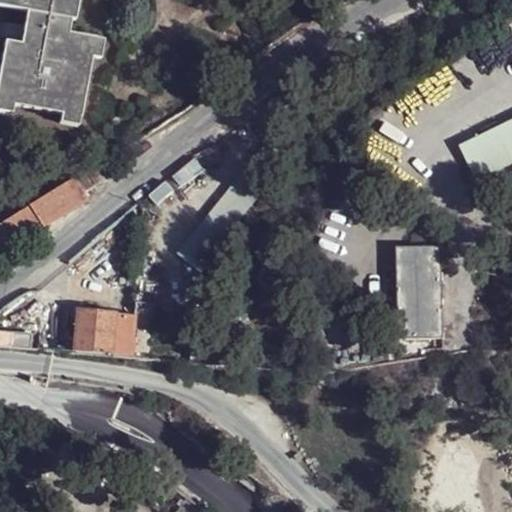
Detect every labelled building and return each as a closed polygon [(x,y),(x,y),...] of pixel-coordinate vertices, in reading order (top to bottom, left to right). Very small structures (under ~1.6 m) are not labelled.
[(0,0),(0,9),(30,14),(25,45),(9,42),(0,93),(0,103),(18,107),(64,116),(85,120),(95,61),(99,40),(72,35),(74,22),(79,22),(82,0),(0,0)] [(99,40),(95,61),(106,63),(110,42),(99,40)] [(18,107),(0,103),(0,116),(15,120),(18,107)] [(85,120),(64,116),(62,128),(83,131),(85,120)] [(511,119),(456,147),(474,182),(511,163),(511,119)] [(255,152),(174,255),(196,272),(278,169),(255,152)] [(97,186),(89,171),(77,177),(88,194),(97,186)] [(34,205),(44,222),(88,194),(77,177),(34,205)] [(0,226),(0,248),(44,222),(34,205),(0,226)] [(432,268),(400,271),(402,340),(435,340),(432,268)] [(82,310),(78,352),(115,356),(119,314),(82,310)] [(136,315),(119,314),(115,356),(130,357),(136,315)] [(6,332),(5,346),(12,347),(39,352),(37,333),(6,332)] [(34,511),(34,425),(13,425),(13,511),(34,511)]
